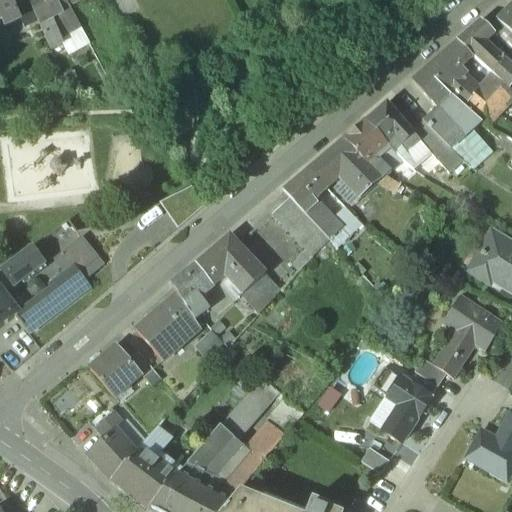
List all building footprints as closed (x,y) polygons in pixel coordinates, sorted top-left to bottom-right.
[(0,0),(0,20),(0,21),(4,28),(20,20),(15,8),(11,0),(0,0)] [(63,0),(35,0),(29,4),(38,24),(39,27),(49,22),(62,16),(59,12),(67,7),(67,5),(63,0)] [(28,3),(15,8),(20,20),(24,30),(38,24),(29,4),(28,3)] [(62,16),(49,22),(54,33),(57,39),(79,29),(67,7),(59,12),(62,16)] [(511,10),(498,25),(511,38),(511,10)] [(49,22),(39,27),(44,37),(54,33),(49,22)] [(481,24),(457,45),(472,60),(487,46),(496,38),(481,24)] [(54,33),(44,37),(50,51),(61,45),(57,39),(54,33)] [(457,45),(424,74),(440,89),(458,74),(459,73),(472,60),(457,45)] [(459,73),(458,74),(470,85),(467,88),(475,95),(492,76),(510,92),(511,89),(511,68),(487,46),(459,73)] [(440,89),(424,74),(412,84),(430,103),(443,92),(440,89)] [(458,74),(440,89),(443,92),(463,109),(466,106),(475,95),(467,88),(470,85),(458,74)] [(475,95),(466,106),(491,127),(511,101),(511,94),(510,92),(492,76),(475,95)] [(463,109),(443,92),(430,103),(438,111),(423,125),(451,152),(481,126),(463,109)] [(412,135),(386,106),(366,124),(386,147),(394,139),(403,148),(415,138),(412,135)] [(386,147),(366,124),(344,143),(382,183),(386,179),(390,175),(382,165),(377,165),(374,162),(387,149),(386,147)] [(451,152),(423,125),(412,135),(415,138),(420,144),(430,156),(439,166),(452,153),(451,152)] [(415,138),(403,148),(401,150),(406,156),(420,144),(415,138)] [(403,148),(394,139),(386,147),(387,149),(394,156),(401,150),(403,148)] [(344,143),(308,173),(325,189),(334,181),(338,185),(342,181),(358,198),(361,201),(382,183),(344,143)] [(420,144),(406,156),(401,150),(394,156),(412,172),(430,156),(420,144)] [(452,153),(439,166),(449,177),(462,164),(452,153)] [(308,173),(284,194),(290,202),(303,215),(314,204),(319,199),(317,196),(325,189),(308,173)] [(404,184),(390,175),(386,179),(401,188),(404,184)] [(176,222),(207,209),(198,188),(167,201),(176,222)] [(358,198),(345,210),(349,213),(355,219),(368,206),(361,201),(358,198)] [(321,234),(303,216),(303,215),(290,202),(272,218),(306,254),(313,261),(329,244),(321,234)] [(332,223),(314,204),(303,215),(303,216),(321,234),(332,223)] [(336,227),(332,223),(321,234),(329,244),(355,219),(349,213),(336,227)] [(230,239),(207,259),(196,267),(213,290),(225,279),(242,299),(263,280),(264,279),(230,239)] [(80,243),(56,262),(66,275),(67,274),(71,280),(79,274),(81,276),(97,263),(80,243)] [(509,252),(494,244),(485,258),(480,255),(468,276),(490,289),(492,286),(511,297),(511,248),(509,252)] [(31,248),(0,271),(12,287),(13,288),(44,265),(32,248),(31,249),(31,248)] [(306,254),(292,269),(299,275),(313,261),(306,254)] [(196,267),(171,287),(172,290),(177,297),(195,322),(211,314),(201,302),(213,290),(196,267)] [(12,287),(0,271),(0,294),(1,296),(12,287)] [(54,290),(31,307),(44,324),(90,288),(81,276),(79,274),(71,280),(56,292),(54,290)] [(263,280),(242,299),(259,317),(278,296),(263,280)] [(0,294),(0,329),(15,318),(15,319),(17,318),(17,317),(1,296),(0,294)] [(177,297),(137,334),(165,364),(177,353),(173,349),(197,326),(195,322),(177,297)] [(503,328),(460,300),(448,319),(461,327),(435,369),(434,369),(447,378),(454,382),(476,349),(486,355),(503,328)] [(31,307),(17,317),(17,318),(15,319),(28,336),(44,324),(31,307)] [(211,361),(226,345),(214,334),(199,349),(211,361)] [(130,363),(118,349),(91,373),(121,406),(133,395),(129,390),(143,378),(143,377),(130,363)] [(155,374),(138,355),(130,363),(143,377),(143,378),(146,382),(155,374)] [(424,362),(415,375),(438,390),(447,378),(434,369),(435,369),(424,362)] [(432,400),(385,370),(372,390),(400,408),(384,433),(403,445),(432,400)] [(262,380),(218,431),(234,446),(278,394),(262,380)] [(117,415),(97,433),(106,443),(117,433),(126,425),(117,415)] [(511,415),(496,442),(481,434),(466,462),(489,474),(492,468),(511,479),(511,476),(511,415)] [(262,442),(217,498),(232,506),(241,494),(287,439),(272,426),(267,432),(262,442)] [(160,431),(143,449),(157,460),(174,440),(160,431)] [(218,431),(178,478),(209,494),(215,483),(208,476),(234,446),(218,431)] [(138,455),(117,433),(106,443),(89,458),(112,483),(138,455)] [(157,460),(143,449),(138,455),(112,483),(111,484),(148,511),(149,511),(178,478),(157,460)] [(390,464),(370,451),(361,464),(380,478),(390,464)] [(209,494),(178,478),(149,511),(226,511),(232,506),(217,498),(209,494)] [(309,511),(285,511),(241,494),(232,506),(226,511),(328,511),(330,510),(313,503),(309,511)]
